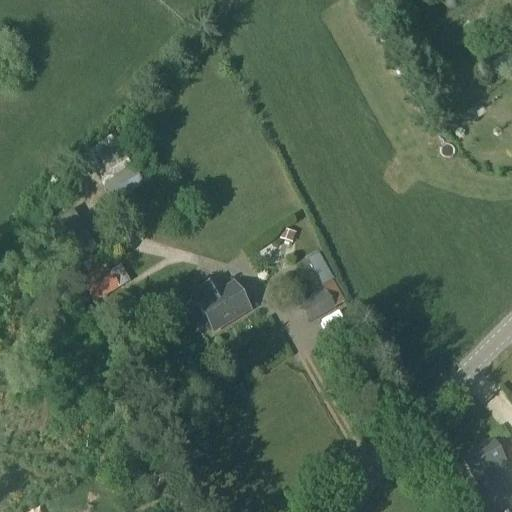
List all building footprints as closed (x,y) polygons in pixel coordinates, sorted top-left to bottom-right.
[(410,55),(426,45),(415,27),(400,37),(410,55)] [(504,50),(485,62),(494,73),(511,61),(504,50)] [(481,100),(466,116),(477,126),(492,109),(481,100)] [(102,187),(115,205),(143,187),(133,169),(102,187)] [(97,254),(72,212),(51,225),(76,266),(97,254)] [(321,287),(332,280),(317,254),(305,260),(321,287)] [(115,276),(112,272),(106,276),(101,267),(78,283),(94,305),(119,290),(118,287),(125,284),(119,274),(115,276)] [(291,306),(301,307),(310,325),(333,313),(332,311),(344,306),(333,286),(322,291),(324,294),(303,305),(306,290),(294,288),(291,306)] [(208,302),(198,309),(213,333),(247,312),(232,288),(222,294),(219,289),(205,297),(208,302)] [(492,441),(460,459),(478,491),(471,495),(477,506),(480,511),(511,511),(511,492),(508,495),(498,477),(494,480),(490,472),(494,469),(505,464),(492,441)]
